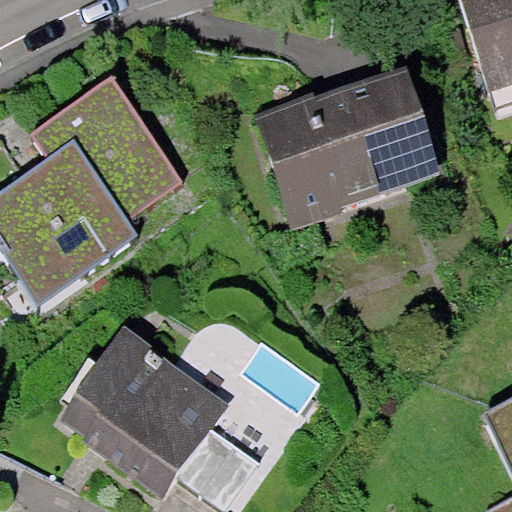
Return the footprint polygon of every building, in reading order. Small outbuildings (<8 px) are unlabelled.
[(511,0),(446,0),(480,101),(511,90),(511,0)] [(401,84),(250,131),(279,224),(434,176),(401,84)] [(174,194),(100,94),(21,151),(33,168),(0,192),(0,267),(33,313),(124,247),(116,237),(174,194)] [(115,337),(48,433),(160,511),(227,415),(115,337)] [(511,511),(511,409),(487,422),(511,472),(511,506),(500,511),(511,511)]
